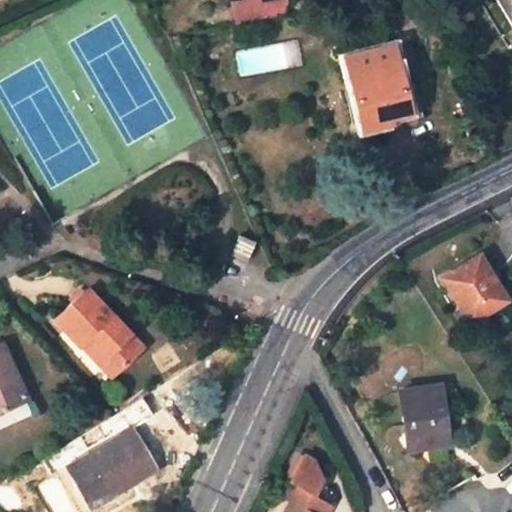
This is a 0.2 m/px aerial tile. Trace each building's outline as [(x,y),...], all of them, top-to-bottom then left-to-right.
[(236,24),(283,16),(286,6),(287,0),(280,0),(260,5),(259,0),(232,5),(236,24)] [(511,0),(494,0),(511,28),(511,0)] [(392,46),(343,57),(352,91),(356,110),(361,131),(390,124),(388,119),(408,114),(402,87),(392,46)] [(420,116),(413,85),(402,87),(408,114),(388,119),(390,124),(420,116)] [(352,91),(346,93),(351,111),(356,110),(352,91)] [(239,235),(230,255),(247,262),(255,242),(239,235)] [(478,256),(442,279),(471,323),(500,305),(482,277),(489,273),(478,256)] [(507,301),(489,273),(482,277),(500,305),(507,301)] [(86,289),(55,320),(80,346),(82,344),(87,340),(116,371),(141,348),(86,289)] [(506,307),(496,313),(500,318),(509,312),(506,307)] [(511,316),(509,312),(500,318),(505,326),(511,321),(511,316)] [(82,344),(112,375),(116,371),(87,340),(82,344)] [(2,343),(0,343),(0,411),(27,399),(2,343)] [(440,385),(398,391),(406,451),(443,446),(440,422),(444,421),(440,385)] [(88,454),(68,466),(91,506),(132,482),(127,473),(150,460),(131,429),(130,429),(119,411),(78,436),(88,454)] [(448,446),(444,421),(440,422),(443,446),(448,446)] [(303,458),(289,484),(291,485),(311,497),(320,482),(311,463),(303,458)] [(132,482),(154,468),(150,460),(127,473),(132,482)] [(311,497),(291,485),(285,498),(290,501),(310,511),(327,511),(330,507),(311,497)] [(310,511),(290,501),(283,511),(310,511)]
